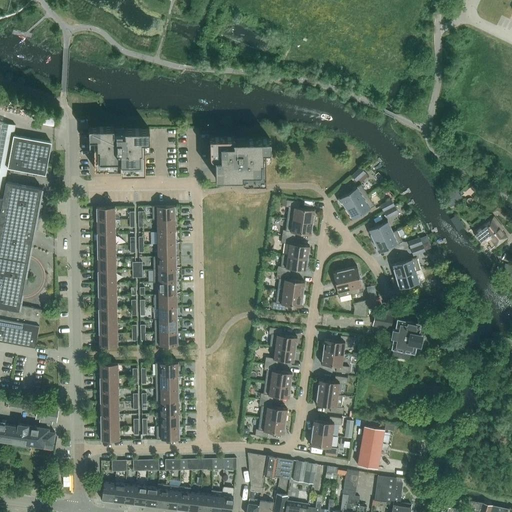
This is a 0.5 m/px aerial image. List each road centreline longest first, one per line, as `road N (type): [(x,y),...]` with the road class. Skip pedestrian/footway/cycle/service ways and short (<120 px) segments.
road 1 (residential): [(202,447),(195,188),(74,187)]
road 2 (residential): [(202,447),(282,450),(293,442),(320,270)]
road 3 (unclassified): [(78,450),(74,187)]
road 4 (residential): [(78,450),(202,447)]
